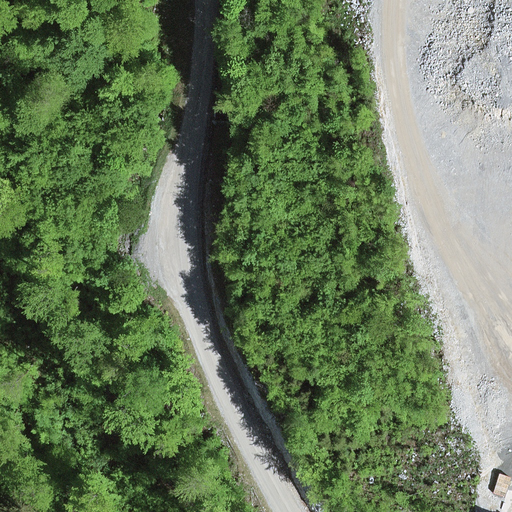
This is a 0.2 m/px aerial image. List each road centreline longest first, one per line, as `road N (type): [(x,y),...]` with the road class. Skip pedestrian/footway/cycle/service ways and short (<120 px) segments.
road 1 (track): [(279,511),(170,285),(166,223),(209,72),(209,0)]
road 2 (track): [(511,161),(473,76),(468,0)]
